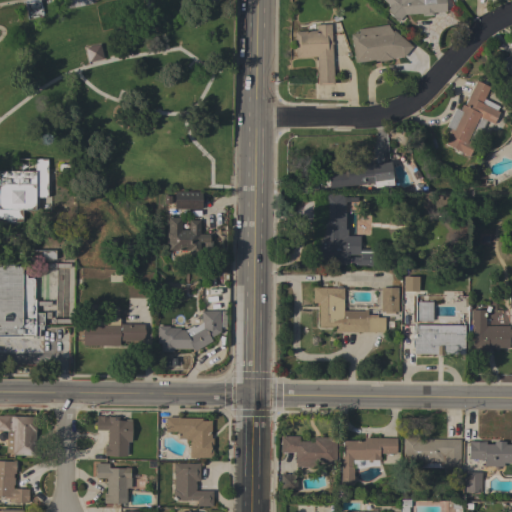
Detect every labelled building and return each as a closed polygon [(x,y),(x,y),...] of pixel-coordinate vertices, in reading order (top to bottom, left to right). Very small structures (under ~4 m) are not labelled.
[(39,0),(42,16),(27,19),(24,3),(39,0)] [(64,9),(62,1),(66,0),(90,0),(91,3),(64,9)] [(397,22),(384,10),(388,5),(382,0),(444,0),(445,11),(432,12),(432,15),(421,16),(421,13),(404,14),(397,22)] [(332,84),(317,85),(315,57),(294,58),(293,31),(315,30),(315,25),(330,24),(332,84)] [(411,46),(401,58),(400,57),(390,59),(377,61),(377,60),(373,61),(373,60),(354,63),(349,34),(358,33),(357,29),(387,24),(391,31),(393,30),(411,46)] [(102,59),(88,62),(84,47),(99,44),(102,59)] [(511,73),(508,75),(506,71),(504,73),(502,68),(503,68),(499,61),(501,60),(500,59),(502,58),(503,58),(509,55),(507,52),(511,49),(511,73)] [(459,110),(461,104),(463,105),(476,81),(489,87),(481,103),(498,112),(492,124),(485,120),(468,156),(444,144),(448,135),(446,134),(449,129),(445,126),(454,108),(459,110)] [(46,197),(34,197),(34,210),(21,210),(21,222),(17,222),(17,223),(0,223),(0,265),(21,265),(21,273),(26,273),(26,278),(33,278),(33,299),(34,299),(34,313),(43,313),(43,312),(50,312),(50,318),(43,318),(43,325),(34,325),(34,336),(0,335),(0,171),(34,171),(34,159),(46,159),(46,197)] [(327,174),(346,171),(345,165),(365,163),(365,162),(370,161),(370,162),(372,162),(373,164),(389,162),(392,185),(373,187),(373,183),(328,188),(327,174)] [(173,209),(173,191),(200,191),(200,209),(173,209)] [(344,200),(344,229),(346,229),(346,236),(359,236),(359,249),(378,249),(377,265),(336,265),(336,258),(315,258),(315,236),(322,236),(322,222),(324,222),(325,194),(359,195),(359,200),(344,200)] [(167,238),(165,238),(165,232),(167,232),(167,217),(180,217),(180,230),(188,230),(188,220),(199,220),(199,234),(208,234),(208,241),(211,241),(211,253),(189,253),(189,260),(169,260),(170,250),(166,250),(167,238)] [(54,250),(54,259),(28,259),(28,250),(54,250)] [(402,276),(417,277),(417,292),(402,291),(402,276)] [(342,311),(363,311),(363,310),(367,310),(366,315),(375,315),(375,317),(384,318),(383,332),(334,332),(334,327),(318,327),(318,303),(312,303),(312,287),(335,288),(335,286),(341,286),(341,288),(342,288),(342,311)] [(380,287),(397,287),(397,301),(398,301),(398,310),(397,310),(397,311),(393,311),(393,315),(383,315),(383,311),(380,311),(380,287)] [(431,321),(416,321),(416,302),(431,302),(431,321)] [(219,310),(219,332),(209,338),(211,341),(193,351),(192,349),(172,349),(172,352),(160,352),(160,343),(156,343),(156,326),(168,326),(168,328),(179,328),(179,330),(183,330),(183,331),(192,325),(193,327),(201,323),(200,311),(219,310)] [(484,326),(508,326),(508,330),(511,330),(511,344),(510,344),(510,346),(508,346),(508,348),(487,348),(487,352),(470,352),(470,310),(484,310),(484,326)] [(143,324),(143,341),(118,340),(118,346),(82,345),(82,323),(143,324)] [(463,325),(463,354),(442,354),(442,355),(436,355),(436,354),(412,354),(413,325),(463,325)] [(0,416),(2,416),(2,415),(10,415),(10,416),(37,417),(37,431),(35,430),(34,455),(11,455),(11,453),(5,453),(6,431),(0,431),(0,416)] [(103,455),(104,446),(106,446),(106,430),(96,430),(96,415),(108,416),(108,420),(131,420),(130,442),(126,442),(126,456),(103,455)] [(212,458),(189,458),(189,439),(184,439),(177,439),(177,432),(164,432),(165,418),(165,417),(178,417),(178,418),(201,418),(201,421),(210,421),(210,438),(212,438),(212,458)] [(335,438),(335,463),(316,463),(316,467),(295,467),(295,463),(293,463),(293,453),(280,452),(280,436),(298,437),(298,441),(312,441),(312,437),(335,438)] [(395,438),(395,454),(378,454),(378,457),(379,457),(379,460),(352,460),(352,466),(353,466),(353,483),(340,483),(340,456),(342,456),(342,441),(363,441),(363,438),(395,438)] [(459,469),(459,477),(443,476),(443,469),(442,469),(442,468),(420,468),(420,462),(402,462),(402,438),(417,438),(417,439),(459,439),(459,469)] [(468,441),(485,441),(485,444),(493,444),(493,441),(504,442),(504,444),(509,444),(509,442),(509,440),(511,440),(511,463),(503,463),(503,466),(483,466),(483,460),(476,460),(476,459),(467,459),(468,441)] [(0,461),(15,461),(14,473),(12,473),(12,478),(13,478),(13,485),(12,485),(12,489),(28,489),(28,503),(12,502),(12,498),(3,498),(3,496),(0,496),(0,461)] [(103,503),(103,494),(105,494),(106,478),(95,478),(95,463),(108,463),(108,468),(124,468),(124,467),(129,468),(129,477),(130,477),(130,488),(126,488),(125,503),(103,503)] [(199,463),(199,467),(200,467),(200,477),(199,477),(199,481),(194,481),(194,484),(195,484),(196,484),(196,489),(195,489),(194,489),(194,491),(211,491),(211,506),(196,506),(196,500),(184,500),(184,502),(179,502),(179,500),(175,500),(172,497),(172,489),(173,489),(173,474),(172,474),(172,463),(199,463)] [(464,472),(480,473),(480,493),(464,492),(464,472)] [(296,474),(296,491),(279,491),(279,474),(296,474)]
